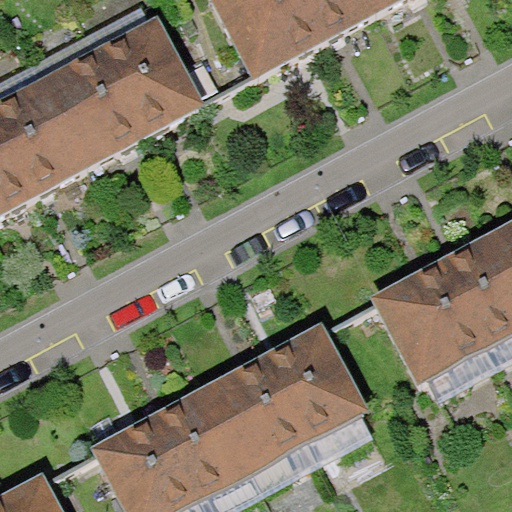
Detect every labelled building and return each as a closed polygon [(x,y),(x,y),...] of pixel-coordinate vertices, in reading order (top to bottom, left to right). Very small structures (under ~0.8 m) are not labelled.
[(218,0),(211,4),(254,84),(289,65),(350,32),(406,3),(411,0),(218,0)] [(0,118),(0,220),(4,219),(57,191),(114,161),(171,131),(200,115),(158,35),(0,118)] [(376,312),(420,395),(511,346),(511,240),(473,261),(416,291),(376,312)] [(98,465),(123,511),(196,511),(364,423),(323,346),(298,360),(240,391),(183,420),(130,449),(98,465)] [(55,511),(45,493),(9,511),(55,511)]
